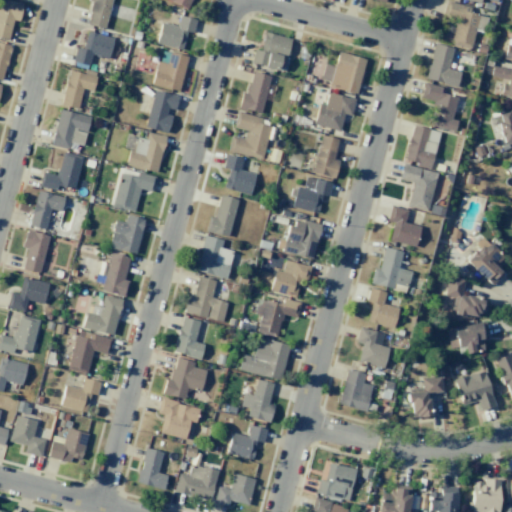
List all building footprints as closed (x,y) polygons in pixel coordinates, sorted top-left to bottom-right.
[(0,0),(0,37),(7,39),(11,20),(17,21),(21,3),(5,0),(0,0)] [(103,28),(109,0),(88,0),(91,1),(85,24),(103,28)] [(165,0),(185,9),(189,0),(165,0)] [(473,31),(481,32),(485,17),(467,13),(469,7),(445,1),(441,16),(455,19),(449,44),(468,49),(473,31)] [(195,19),(178,15),(175,26),(160,22),(155,43),(180,50),(185,31),(191,33),(195,19)] [(112,37),(85,31),(81,49),(74,47),(71,61),(87,66),(90,54),(106,58),(112,37)] [(289,38),(263,32),(258,50),(253,49),(249,63),(276,70),(280,53),(285,54),(289,38)] [(511,61),(511,36),(510,45),(505,44),(501,59),(511,61)] [(0,79),(1,80),(9,44),(0,42),(0,79)] [(458,71),(446,68),(451,48),(432,43),(423,79),(455,86),(458,71)] [(177,91),(186,57),(159,49),(150,84),(177,91)] [(355,94),(364,58),(336,51),(332,66),(323,64),(319,79),(328,81),(326,87),(355,94)] [(500,96),(511,98),(511,70),(492,66),(489,76),(503,79),(500,96)] [(59,105),(76,108),(80,88),(91,90),(94,76),(66,70),(59,105)] [(246,93),(240,92),(237,109),(261,112),(267,74),(249,72),(246,93)] [(455,96),(439,93),(440,86),(422,83),(419,98),(432,101),(427,125),(452,131),(455,120),(450,119),(455,96)] [(173,110),(176,95),(152,90),(143,127),(164,132),(170,109),(173,110)] [(350,115),(353,98),(326,93),(323,104),(317,103),(312,125),(338,130),(342,113),(350,115)] [(49,145),(68,149),(69,143),(82,146),(88,116),(57,109),(49,145)] [(260,117),(236,112),(233,127),(244,130),(242,138),(229,135),(226,151),(261,158),(268,126),(258,124),(260,117)] [(402,161),(428,167),(437,131),(411,125),(402,161)] [(155,172),(163,136),(145,132),(144,139),(134,137),(132,147),(128,146),(124,165),(155,172)] [(333,178),(338,160),(332,159),(337,139),(320,134),(310,172),(333,178)] [(72,189),(81,157),(61,151),(55,175),(41,171),(37,186),(53,190),(55,184),(72,189)] [(253,173),(238,170),(241,158),(225,154),(222,168),(227,169),(222,188),(249,194),(253,173)] [(511,159),(503,166),(511,177),(511,159)] [(435,172),(401,164),(398,179),(411,182),(405,206),(425,211),(435,172)] [(110,207),(132,211),(137,188),(148,191),(152,175),(134,172),(134,175),(117,172),(110,207)] [(294,186),(291,208),(317,211),(319,195),(327,196),(329,181),(303,177),(302,187),(294,186)] [(62,197),(36,190),(26,225),(44,229),(49,209),(58,211),(62,197)] [(234,198),(217,195),(213,217),(206,216),(203,231),(227,236),(234,198)] [(406,210),(389,206),(385,221),(391,223),(387,240),(413,247),(418,226),(403,222),(406,210)] [(113,220),(107,248),(134,254),(142,219),(124,215),(123,222),(113,220)] [(318,224),(289,218),(284,241),(277,239),(275,250),(310,259),(318,224)] [(37,273),(48,236),(24,229),(19,247),(25,248),(20,268),(37,273)] [(225,278),(230,250),(219,248),(221,239),(201,235),(194,271),(225,278)] [(501,257),(481,236),(473,244),(477,248),(465,259),(489,285),(501,274),(493,265),(501,257)] [(409,271),(396,268),(400,251),(382,247),(377,269),(372,268),(368,283),(391,289),(392,288),(404,290),(409,271)] [(122,279),(127,257),(108,252),(99,290),(123,296),(127,280),(122,279)] [(272,270),(268,292),(294,296),(297,279),(306,280),(308,265),(282,261),(280,271),(272,270)] [(213,280),(193,276),(185,314),(221,322),(225,302),(209,298),(213,280)] [(46,283),(20,277),(16,294),(8,292),(4,308),(22,312),(25,300),(41,304),(46,283)] [(481,298),(460,295),(463,279),(447,277),(444,296),(454,297),(451,313),(478,318),(481,298)] [(391,328),(396,307),(381,303),(384,291),(368,287),(364,301),(370,303),(365,321),(391,328)] [(120,299),(102,294),(98,307),(91,305),(89,313),(84,312),(80,327),(110,335),(120,299)] [(298,302),(280,298),(279,304),(256,298),(252,314),(258,315),(254,330),(275,335),(280,314),(294,318),(298,302)] [(37,319),(16,315),(11,337),(0,334),(0,350),(10,353),(11,347),(29,352),(37,319)] [(199,358),(201,343),(194,342),(197,320),(178,317),(173,354),(199,358)] [(463,346),(464,353),(482,350),(480,338),(486,337),(484,322),(444,328),(448,348),(463,346)] [(386,346),(372,344),(374,330),(357,327),(354,343),(359,344),(356,362),(382,367),(386,346)] [(90,350),(105,354),(108,338),(82,332),(81,337),(73,335),(66,369),(86,373),(90,350)] [(279,379),(287,344),(256,337),(252,357),(239,354),(236,370),(279,379)] [(492,359),(510,401),(511,400),(511,360),(509,352),(492,359)] [(0,390),(1,391),(3,381),(21,384),(24,362),(0,358),(0,390)] [(203,370),(191,367),(192,362),(174,358),(169,380),(163,378),(159,394),(183,399),(185,387),(199,390),(203,370)] [(363,411),(370,385),(360,382),(363,374),(346,369),(336,404),(363,411)] [(475,401),(477,409),(491,407),(484,371),(453,377),(458,404),(475,401)] [(420,377),(420,392),(407,393),(409,418),(428,417),(427,393),(440,392),(439,376),(420,377)] [(88,394),(95,395),(98,381),(81,378),(80,388),(62,385),(58,407),(85,411),(88,394)] [(268,422),(271,404),(267,404),(271,382),(254,379),(251,395),(242,393),(239,406),(247,408),(245,417),(268,422)] [(157,432),(183,438),(187,420),(194,422),(197,407),(158,398),(155,413),(161,415),(157,432)] [(22,453),(39,456),(43,439),(31,436),(34,420),(13,416),(8,442),(24,445),(22,453)] [(264,428),(247,426),(246,435),(229,433),(226,454),(251,458),(254,441),(262,442),(264,428)] [(45,457),(68,462),(69,457),(79,460),(86,433),(65,428),(61,444),(49,442),(45,457)] [(161,490),(165,475),(155,472),(161,452),(143,447),(134,483),(161,490)] [(314,493),(347,500),(353,468),(327,463),(324,480),(317,479),(314,493)] [(215,470),(190,464),(187,475),(176,473),(172,492),(208,500),(215,470)] [(212,502),(226,505),(227,500),(246,504),(252,478),(232,474),(228,489),(215,486),(212,502)] [(496,511),(497,479),(483,478),(483,482),(470,482),(469,511),(496,511)] [(433,511),(453,511),(455,486),(439,486),(438,492),(426,492),(426,511),(433,511)] [(376,511),(406,511),(407,489),(390,488),(390,493),(378,492),(376,511)] [(342,511),(344,506),(312,498),(308,511),(342,511)]
